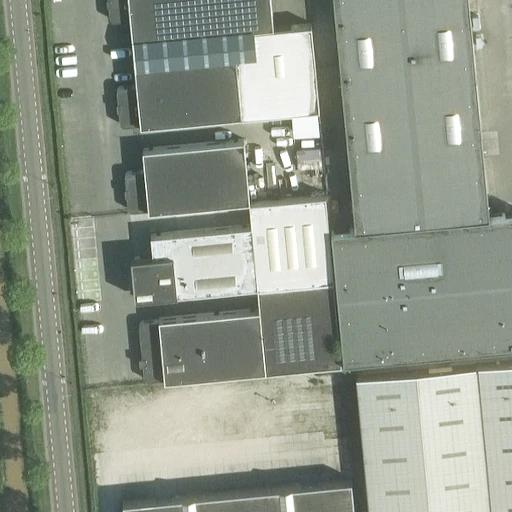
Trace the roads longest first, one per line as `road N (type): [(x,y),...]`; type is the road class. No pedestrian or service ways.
road 1 (unclassified): [(66,511),(17,0)]
road 2 (unknown): [(93,0),(123,373)]
